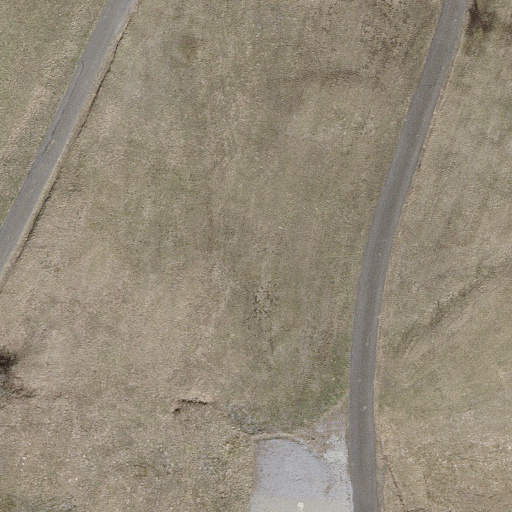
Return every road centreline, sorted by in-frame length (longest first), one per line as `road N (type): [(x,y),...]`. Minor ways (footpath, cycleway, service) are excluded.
road 1 (track): [(481,0),(374,310),(383,511)]
road 2 (track): [(0,309),(153,0)]
